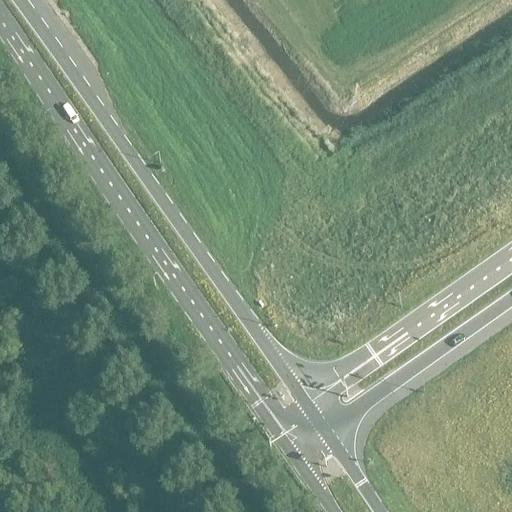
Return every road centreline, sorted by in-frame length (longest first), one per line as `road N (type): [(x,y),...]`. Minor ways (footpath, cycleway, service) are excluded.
road 1 (secondary): [(0,19),(288,441)]
road 2 (secondary): [(305,406),(8,0)]
road 3 (motorway): [(511,258),(305,406)]
road 4 (motorway): [(324,431),(511,300)]
